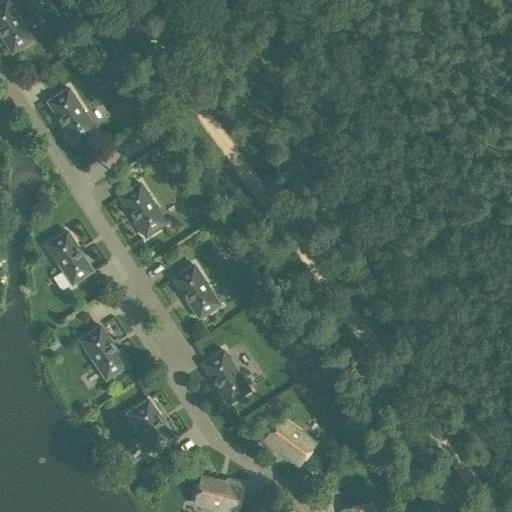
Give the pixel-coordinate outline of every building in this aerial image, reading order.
[(0,36),(12,54),(33,40),(7,0),(6,0),(0,4),(0,36)] [(73,143),(94,129),(68,88),(47,102),(73,143)] [(145,237),(166,223),(140,183),(119,197),(145,237)] [(72,285),(93,271),(67,231),(45,245),(72,285)] [(198,319),(220,305),(193,264),(172,278),(198,319)] [(88,296),(93,305),(109,298),(104,288),(88,296)] [(105,380),(127,366),(100,326),(79,340),(105,380)] [(229,404),(250,390),(223,350),(202,364),(229,404)] [(153,453),(175,439),(148,399),(127,413),(153,453)] [(299,465),(315,443),(279,417),(262,442),(277,453),(278,450),(299,465)] [(225,483),(201,477),(194,503),(226,511),(236,511),(243,485),(226,480),(225,483)] [(372,511),(371,503),(341,510),(341,511),(372,511)]
